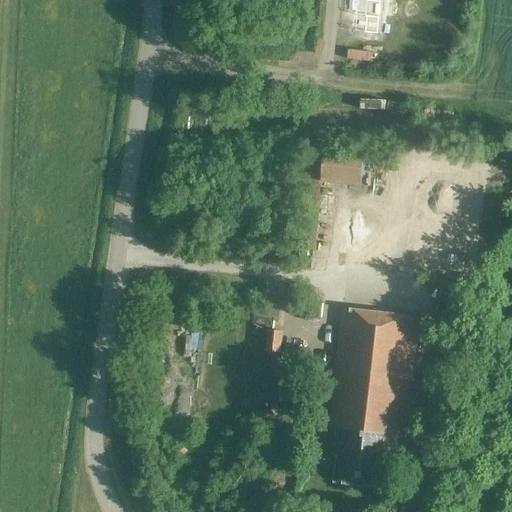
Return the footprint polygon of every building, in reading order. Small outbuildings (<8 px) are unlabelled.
[(359,0),(356,22),(381,25),(383,0),(359,0)] [(375,184),(380,151),(339,145),(335,178),(375,184)] [(354,236),(352,258),(427,264),(430,232),(414,231),(416,209),(387,206),(385,239),(354,236)] [(344,309),(330,428),(339,429),(336,455),(340,455),(337,481),(387,487),(390,461),(394,462),(397,436),(406,438),(420,318),(344,309)] [(282,352),(284,331),(270,329),(267,351),(282,352)] [(242,426),(233,435),(246,448),(255,438),(242,426)]
